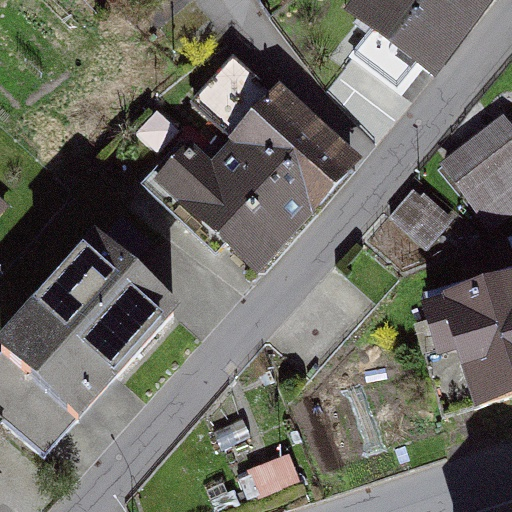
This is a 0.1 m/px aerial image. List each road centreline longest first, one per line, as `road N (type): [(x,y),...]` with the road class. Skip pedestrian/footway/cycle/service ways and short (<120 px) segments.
road 1 (residential): [(511,10),(387,172),(90,511)]
road 2 (residential): [(511,468),(375,511)]
